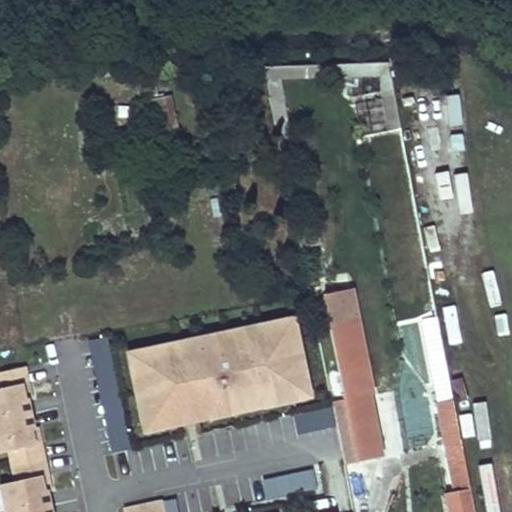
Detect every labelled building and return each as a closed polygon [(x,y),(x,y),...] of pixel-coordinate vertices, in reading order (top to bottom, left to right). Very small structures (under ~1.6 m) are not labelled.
[(162,99),(146,101),(150,123),(167,120),(162,99)] [(422,116),(425,158),(439,157),(435,115),(422,116)] [(448,144),(453,174),(466,172),(462,142),(448,144)] [(354,284),(322,290),(341,396),(330,398),(341,462),(384,454),(354,284)] [(125,356),(144,440),(315,407),(298,318),(125,356)] [(111,334),(90,336),(103,451),(125,449),(111,334)] [(57,511),(28,370),(0,376),(0,459),(8,460),(15,484),(0,487),(0,488),(4,511),(57,511)] [(474,402),(478,446),(489,445),(486,401),(474,402)] [(325,412),(297,411),(296,425),(324,426),(325,412)] [(477,511),(472,484),(461,423),(445,426),(457,487),(449,489),(454,511),(477,511)] [(330,504),(350,501),(344,461),(324,464),(330,504)] [(312,468),(264,478),(268,498),(317,488),(312,468)] [(165,511),(177,511),(176,497),(164,498),(165,511)] [(162,511),(162,500),(122,503),(122,511),(162,511)]
